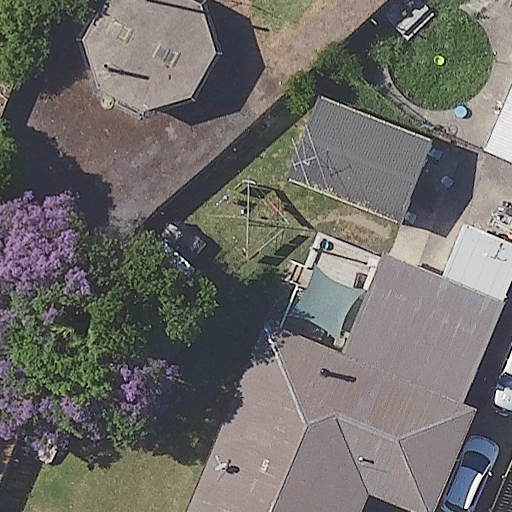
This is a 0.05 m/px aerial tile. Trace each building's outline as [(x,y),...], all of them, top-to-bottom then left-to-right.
[(88,16),(87,28),(87,29),(87,40),(90,52),(94,63),(101,73),(109,83),(119,90),(129,96),(141,99),(153,101),(165,101),(177,98),(189,94),(199,87),(208,79),(215,69),(221,58),(225,47),(227,35),(226,23),(224,11),(219,0),(94,0),(92,4),(88,16)] [(0,92),(8,73),(0,69),(0,92)] [(511,77),(484,140),(511,153),(511,77)] [(432,133),(325,92),(292,177),(399,218),(432,133)] [(511,229),(468,213),(445,274),(311,221),(196,511),(353,511),(366,480),(422,502),(510,278),(511,279),(511,229)]
